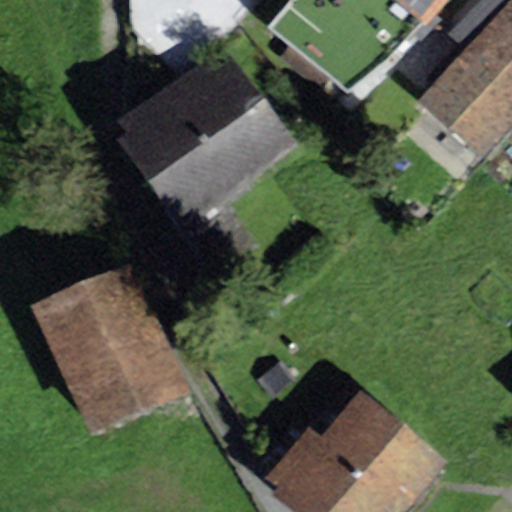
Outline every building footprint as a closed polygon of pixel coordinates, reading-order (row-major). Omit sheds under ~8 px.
[(460,0),(299,0),(264,42),(347,111),(420,48),(460,0)] [(465,58),(414,115),(481,174),(511,138),(511,2),(511,3),(507,8),(498,0),(483,0),(446,42),(465,58)] [(209,72),(120,136),(128,146),(117,153),(182,243),(297,161),(229,68),(214,79),(209,72)] [(132,275),(31,324),(94,453),(195,404),(132,275)] [(414,511),(444,477),(358,405),(321,450),(308,440),(264,492),(277,503),(269,511),(414,511)]
